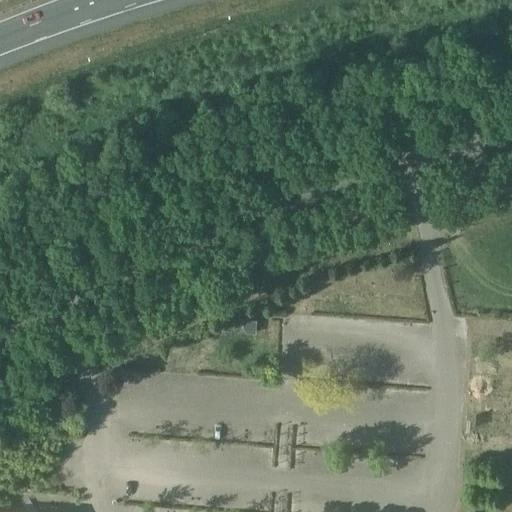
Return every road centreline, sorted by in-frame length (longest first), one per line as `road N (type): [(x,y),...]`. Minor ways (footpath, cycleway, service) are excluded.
road 1 (unclassified): [(0,336),(77,294),(402,165),(511,141)]
road 2 (unknown): [(423,161),(446,380),(433,511)]
road 3 (unknown): [(147,511),(104,414),(77,294)]
